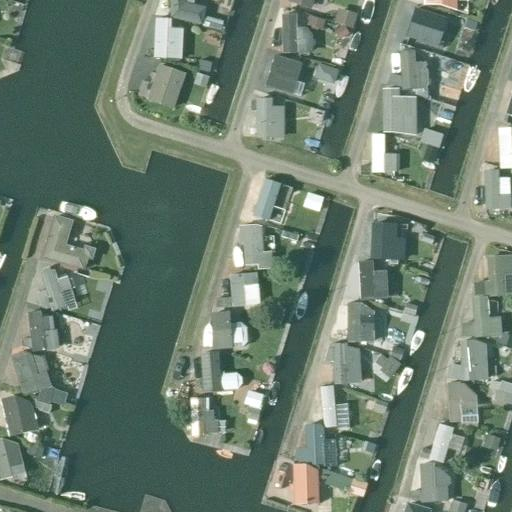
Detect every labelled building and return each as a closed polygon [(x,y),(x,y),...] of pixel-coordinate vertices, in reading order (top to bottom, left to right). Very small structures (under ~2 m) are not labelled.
[(167,0),(169,19),(170,19),(200,26),(205,8),(185,3),(184,0),(167,0)] [(287,0),(287,3),(310,10),(313,0),(287,0)] [(423,0),(423,6),(438,6),(455,11),(455,0),(423,0)] [(412,13),(411,44),(437,51),(439,27),(435,27),(435,13),(412,13)] [(295,15),(280,15),(281,55),(311,54),(311,35),(304,29),(296,29),(295,15)] [(170,30),(170,20),(154,19),(152,60),(180,61),(181,30),(170,30)] [(412,51),(398,52),(400,91),(425,90),(427,85),(426,71),(420,63),(413,63),(412,51)] [(290,57),(269,57),(269,94),(294,94),(294,82),(290,82),(290,57)] [(184,74),(157,66),(145,102),(172,111),(184,74)] [(511,88),(503,115),(511,117),(511,88)] [(397,90),(381,90),(382,133),(398,133),(397,121),(408,119),(408,99),(397,97),(397,90)] [(254,99),(254,139),(282,139),(283,108),(270,108),(270,99),(254,99)] [(509,129),(496,130),(499,169),(511,169),(509,129)] [(382,136),(370,136),(369,174),(382,174),(383,173),(394,173),(394,156),(382,155),(382,136)] [(496,171),(483,172),(484,211),(509,210),(508,179),(496,180),(496,171)] [(274,211),(277,188),(257,185),(255,203),(261,204),(258,224),(284,228),(286,213),(274,211)] [(72,221),(53,216),(40,260),(84,272),(87,260),(91,261),(94,250),(83,247),(82,251),(64,247),(72,221)] [(395,225),(370,224),(369,260),(403,261),(403,244),(395,244),(395,225)] [(255,226),(237,227),(239,245),(243,245),(244,266),(257,266),(257,270),(271,269),(270,253),(262,253),(260,228),(255,226)] [(511,275),(511,265),(511,256),(485,257),(486,282),(472,283),(472,297),(487,296),(488,297),(504,297),(503,276),(511,275)] [(371,262),(357,263),(359,302),(373,302),(373,301),(386,300),(385,272),(372,273),(371,262)] [(56,281),(53,271),(39,276),(46,297),(38,299),(41,309),(43,308),(44,310),(50,308),(51,312),(65,308),(60,292),(69,289),(66,278),(56,281)] [(256,274),(228,276),(230,299),(215,300),(215,310),(231,309),(259,307),(256,274)] [(485,298),(470,299),(472,323),(459,323),(460,338),(481,338),(500,337),(499,318),(487,319),(485,298)] [(359,304),(346,305),(346,344),(373,343),(372,312),(359,304)] [(39,312),(26,314),(30,352),(58,349),(56,331),(53,331),(52,317),(40,318),(39,312)] [(228,313),(209,314),(211,351),(242,349),(247,343),(246,328),(240,324),(229,324),(228,313)] [(472,341),(458,342),(459,367),(449,365),(445,378),(462,382),(486,381),(484,345),(472,341)] [(346,355),(345,345),(328,345),(323,363),(332,363),(333,385),(348,385),(347,384),(359,384),(358,354),(346,355)] [(22,352),(8,357),(21,396),(50,387),(45,372),(36,375),(30,356),(22,352)] [(217,353),(198,355),(200,381),(194,381),(194,388),(201,392),(201,394),(219,394),(219,392),(236,391),(241,386),(240,379),(235,375),(218,376),(217,353)] [(458,383),(446,384),(448,424),(459,423),(459,411),(475,410),(474,397),(462,385),(458,385),(458,383)] [(332,388),(320,388),(321,414),(311,415),(311,423),(323,422),(323,429),(335,428),(336,431),(348,430),(347,405),(333,406),(332,388)] [(13,397),(0,400),(0,408),(7,438),(37,430),(29,403),(13,397)] [(203,399),(188,400),(189,439),(204,439),(204,435),(216,434),(216,422),(212,422),(212,412),(203,412),(203,399)] [(318,425),(304,426),(305,449),(296,451),(293,462),(307,464),(307,466),(320,466),(320,468),(337,468),(335,441),(322,441),(322,430),(318,425)] [(452,429),(438,425),(428,460),(442,464),(446,449),(458,452),(462,439),(450,435),(452,429)] [(1,439),(0,439),(0,480),(11,478),(9,468),(21,465),(16,445),(1,439)] [(432,464),(418,465),(419,491),(410,492),(408,499),(420,504),(447,503),(446,488),(433,488),(432,464)] [(304,465),(291,466),(293,506),(318,505),(317,472),(304,465)] [(429,511),(430,511),(405,503),(402,511),(429,511)]
